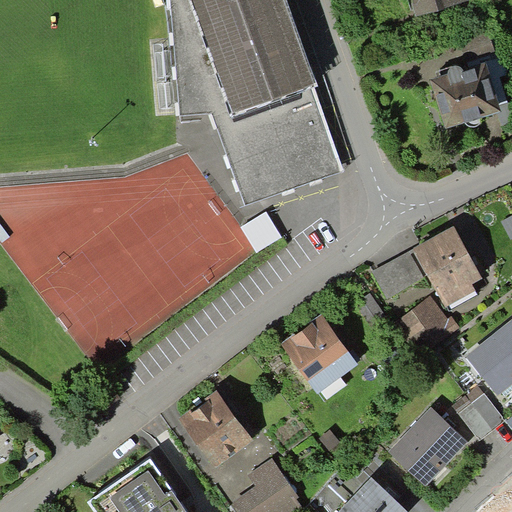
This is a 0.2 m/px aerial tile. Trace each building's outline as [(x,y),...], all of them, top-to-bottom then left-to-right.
[(170,0),(180,116),(212,112),(245,206),(344,171),(315,87),(318,86),(287,0),(170,0)] [(410,0),(416,16),(472,0),(410,0)] [(459,37),(466,61),(496,52),(489,28),(459,37)] [(501,111),(486,62),(474,65),(475,68),(465,71),(464,69),(462,67),(460,66),(458,65),(455,65),(452,66),(450,68),(448,70),(447,72),(447,74),(430,79),(446,129),(466,122),(481,117),(501,111)] [(481,120),(481,117),(466,122),(467,124),(468,125),(470,126),(473,126),(475,126),(478,125),(480,124),(481,122),(481,120)] [(267,211),(241,227),(257,252),(282,237),(267,211)] [(511,239),(511,215),(501,221),(511,240),(511,239)] [(482,276),(476,266),(454,226),(413,248),(413,249),(427,274),(446,307),(476,290),(472,284),(483,278),(482,276)] [(424,277),(427,274),(413,249),(372,271),(388,299),(424,277)] [(476,266),(482,276),(488,273),(482,263),(476,266)] [(384,313),(371,293),(355,303),(368,322),(384,313)] [(431,295),(397,320),(419,348),(426,343),(431,349),(460,327),(452,316),(448,318),(431,295)] [(282,344),(318,394),(358,364),(322,313),(282,344)] [(511,319),(467,356),(498,395),(502,392),(511,384),(511,319)] [(511,390),(511,384),(502,392),(505,396),(511,390)] [(120,397),(112,385),(93,398),(102,411),(120,397)] [(484,393),(478,385),(452,405),(458,413),(484,393)] [(179,418),(216,468),(254,440),(217,390),(179,418)] [(480,440),(505,421),(503,418),(503,417),(484,393),(458,413),(476,437),(477,437),(480,440)] [(426,486),(468,441),(431,406),(388,451),(426,486)] [(341,441),(330,429),(319,439),(329,451),(341,441)] [(255,486),(234,501),(241,511),(276,511),(279,510),(279,511),(303,511),(306,511),(297,498),(299,496),(273,457),(247,475),(255,486)] [(187,511),(150,458),(88,502),(94,511),(187,511)] [(338,511),(407,511),(372,477),(338,511)] [(437,511),(423,498),(408,511),(437,511)]
